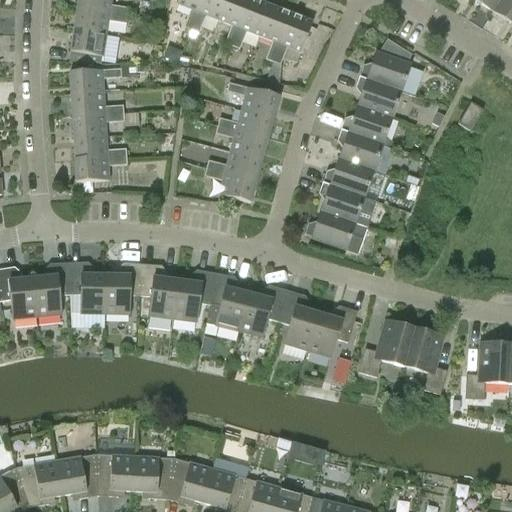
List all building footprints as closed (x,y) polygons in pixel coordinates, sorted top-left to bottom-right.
[(128,10),(116,8),(110,7),(110,0),(77,0),(76,10),(127,18),(128,10)] [(190,12),(188,17),(183,29),(191,32),(203,0),(178,0),(176,6),(190,12)] [(198,35),(205,17),(218,23),(226,0),(203,0),(191,32),(198,35)] [(231,28),(229,33),(224,45),(231,48),(250,0),(226,0),(218,23),(231,28)] [(254,49),(258,38),(259,38),(270,8),(250,0),(231,48),(239,51),(242,44),(254,49)] [(471,0),(492,13),(499,0),(471,0)] [(511,0),(499,0),(492,13),(511,26),(511,0)] [(271,44),(269,49),(265,61),(272,64),(291,16),(270,8),(259,38),(271,44)] [(107,23),(113,24),(126,26),(127,18),(76,10),(73,31),(105,36),(107,23)] [(296,64),(300,55),(312,24),(291,16),(272,64),(266,81),(279,84),(281,67),(280,66),(282,60),(296,64)] [(126,54),(122,53),(103,50),(105,36),(73,31),(69,54),(125,62),(126,54)] [(370,70),(362,68),(358,79),(408,97),(411,90),(403,88),(410,67),(407,66),(411,57),(386,42),(377,55),(375,55),(370,70)] [(120,71),(107,72),(68,74),(70,97),(103,95),(102,81),(121,80),(135,79),(135,67),(120,67),(120,71)] [(356,108),(391,120),(398,100),(406,103),(408,97),(358,79),(354,90),(362,93),(356,108)] [(226,93),(244,98),(240,112),(272,120),(278,98),(246,90),(228,85),(226,93)] [(122,107),(103,109),(103,95),(70,97),(71,119),(123,115),(122,107)] [(469,133),(482,112),(470,104),(457,126),(469,133)] [(391,120),(356,108),(351,123),(344,120),(340,132),(382,147),(390,149),(392,143),(384,140),(391,120)] [(217,128),(266,141),(272,120),(240,112),(237,125),(219,120),(217,128)] [(104,125),(123,123),(123,115),(71,119),(73,140),(105,138),(104,125)] [(229,154),(261,162),(266,141),(217,128),(215,135),(233,140),(229,154)] [(338,161),(373,173),(382,147),(340,132),(336,143),(343,146),(338,161)] [(125,151),(106,152),(105,138),(73,140),(74,162),(125,159),(125,151)] [(205,170),(255,183),(261,162),(229,154),(226,167),(208,162),(205,170)] [(107,168),(126,167),(125,159),(74,162),(75,185),(108,183),(107,168)] [(373,173),(338,161),(333,176),(325,173),(321,185),(364,200),(364,199),(366,193),(373,173)] [(255,183),(205,170),(204,177),(222,182),(218,197),(249,205),(255,183)] [(325,199),(320,214),(366,230),(376,203),(364,199),(364,200),(321,185),(317,196),(325,199)] [(345,252),(353,255),(357,256),(366,230),(320,214),(314,229),(307,226),(303,237),(310,240),(310,241),(345,253),(345,252)] [(68,265),(69,297),(79,297),(79,316),(104,316),(104,277),(87,277),(87,264),(68,265)] [(32,280),(36,319),(60,317),(58,297),(69,297),(68,265),(48,266),(49,278),(32,280)] [(139,298),(141,266),(122,265),(122,277),(104,277),(104,316),(128,317),(129,297),(139,298)] [(171,321),(176,282),(159,280),(161,268),(141,266),(139,298),(149,299),(147,318),(171,321)] [(0,271),(0,303),(9,302),(11,322),(36,319),(32,280),(15,282),(13,269),(0,271)] [(176,282),(171,321),(196,325),(198,305),(208,307),(214,276),(195,272),(194,285),(176,282)] [(238,334),(247,296),(231,291),(234,279),(214,276),(208,307),(205,325),(238,334)] [(277,324),(286,293),(267,288),(264,300),(247,296),(238,334),(262,340),(266,321),(277,324)] [(306,353),(317,316),(301,311),(304,298),(286,293),(277,324),(288,328),(283,346),(306,353)] [(356,314),(338,308),(334,321),(317,316),(306,353),(330,360),(335,341),(347,345),(356,314)] [(398,326),(384,322),(375,354),(364,351),(357,375),(376,380),(380,363),(403,369),(413,330),(412,334),(397,330),(398,326)] [(413,334),(414,331),(413,330),(403,369),(426,375),(421,392),(439,397),(446,373),(434,370),(443,338),(429,335),(428,338),(413,334)] [(494,345),(479,345),(477,378),(465,377),(464,402),(483,403),(484,385),(507,386),(509,346),(508,350),(493,349),(494,345)] [(320,469),(324,453),(292,444),(287,460),(320,469)] [(56,463),(62,498),(72,496),(77,500),(78,501),(97,498),(95,457),(56,463)] [(122,493),(132,494),(134,459),(95,457),(97,498),(117,499),(117,498),(122,493)] [(134,459),(132,494),(142,494),(147,499),(147,501),(167,502),(173,461),(134,459)] [(192,502),(202,505),(211,471),(173,461),(167,502),(186,507),(186,506),(192,502)] [(52,499),(62,498),(56,463),(15,470),(28,509),(48,506),(48,505),(52,499)] [(0,478),(0,511),(23,511),(28,509),(15,470),(0,478)] [(236,511),(245,481),(211,471),(202,505),(212,508),(213,511),(236,511)] [(272,511),(278,490),(245,481),(236,511),(272,511)] [(308,511),(312,499),(278,490),(272,511),(308,511)] [(344,511),(345,508),(312,499),(308,511),(344,511)]
